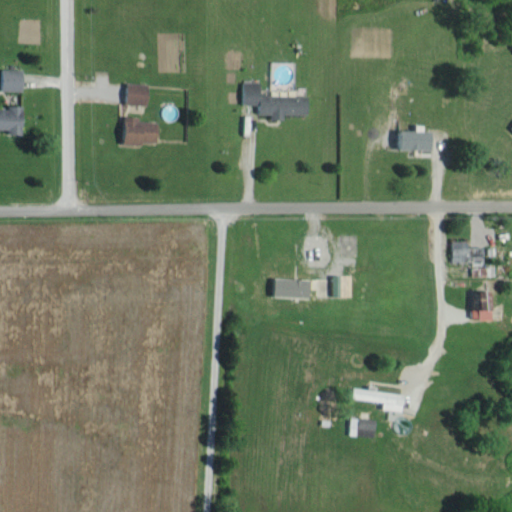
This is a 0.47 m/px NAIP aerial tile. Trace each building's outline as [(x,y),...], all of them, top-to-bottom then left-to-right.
[(0,90),(18,90),(19,69),(0,68),(0,90)] [(256,95),(256,81),(240,81),(240,104),(255,105),(255,113),(267,114),(267,120),(280,120),(280,114),(303,114),(303,95),(256,95)] [(143,104),(143,83),(122,83),(122,104),(143,104)] [(0,128),(4,129),(4,133),(18,134),(18,105),(5,105),(5,108),(0,107),(0,128)] [(152,121),(136,121),(136,116),(120,116),(119,142),(152,143),(152,121)] [(395,148),(425,149),(426,130),(395,129),(395,148)] [(448,244),(448,262),(480,261),(479,243),(448,244)] [(487,319),(487,289),(470,290),(471,319),(487,319)] [(354,418),(348,417),(346,433),(351,434),(354,418)]
